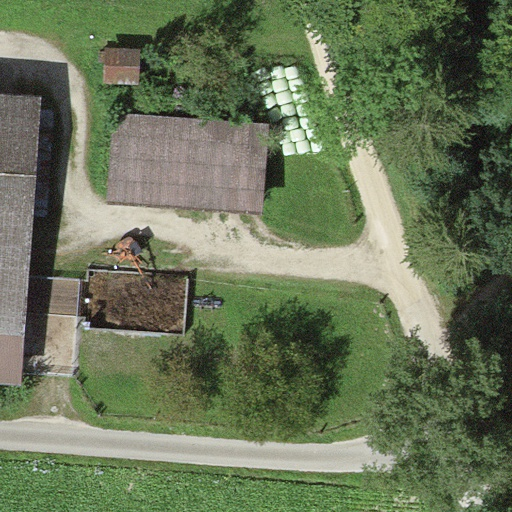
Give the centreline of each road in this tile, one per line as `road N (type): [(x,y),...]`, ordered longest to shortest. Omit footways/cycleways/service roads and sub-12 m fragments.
road 1 (unclassified): [(0,438),(459,466),(310,0)]
road 2 (track): [(422,361),(511,275)]
